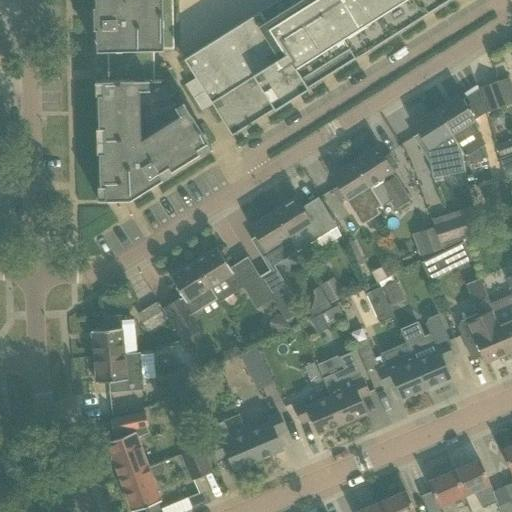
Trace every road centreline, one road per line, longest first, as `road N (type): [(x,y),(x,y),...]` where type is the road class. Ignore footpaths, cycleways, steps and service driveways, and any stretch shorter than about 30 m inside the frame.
road 1 (residential): [(34,274),(95,275),(121,264),(511,21)]
road 2 (residential): [(255,511),(511,398)]
road 3 (residential): [(34,274),(30,0)]
road 4 (residential): [(75,511),(39,360)]
